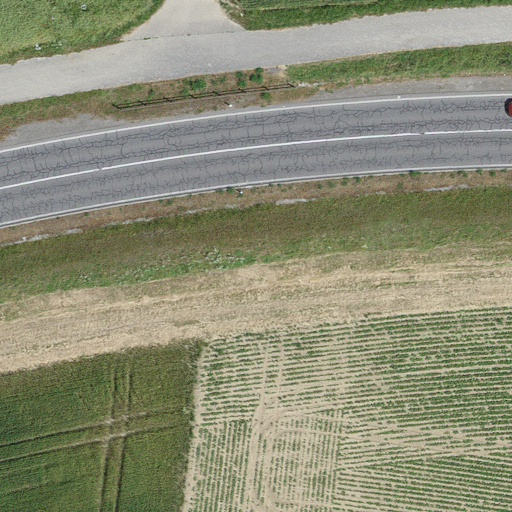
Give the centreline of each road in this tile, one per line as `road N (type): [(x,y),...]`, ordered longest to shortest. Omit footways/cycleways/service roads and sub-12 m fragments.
road 1 (primary): [(511,130),(253,146),(0,189)]
road 2 (track): [(0,82),(176,55),(511,24)]
